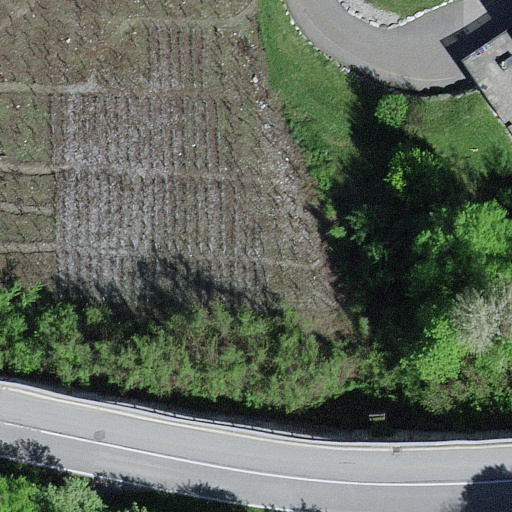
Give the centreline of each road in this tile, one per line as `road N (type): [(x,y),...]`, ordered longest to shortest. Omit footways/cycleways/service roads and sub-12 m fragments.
road 1 (secondary): [(511,479),(352,484),(0,423)]
road 2 (residential): [(318,0),(344,34),(376,49),(437,53),(511,20)]
